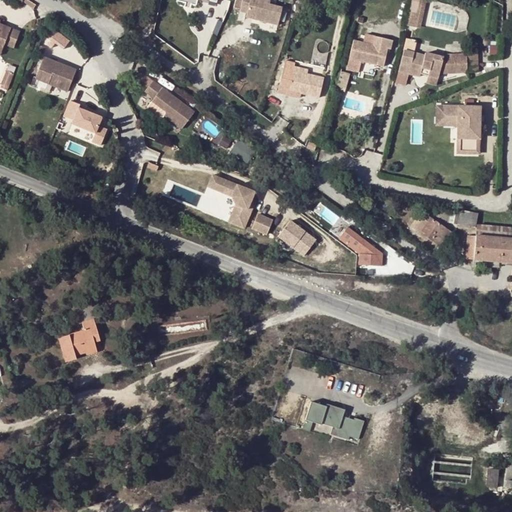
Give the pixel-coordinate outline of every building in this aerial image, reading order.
[(258,0),(240,0),(238,9),(245,11),(244,15),(277,23),(282,6),(268,2),(258,0)] [(413,0),(409,24),(423,26),(426,0),(413,0)] [(0,44),(5,47),(6,44),(15,48),(22,31),(0,22),(1,20),(0,19),(0,44)] [(51,40),(64,49),(71,39),(58,30),(51,40)] [(372,43),(352,39),(348,56),(382,65),(386,47),(389,47),(391,39),(374,35),(372,43)] [(423,54),(403,50),(398,70),(418,75),(421,66),(429,68),(428,74),(438,76),(439,71),(467,70),(466,51),(443,52),(443,54),(424,51),(423,54)] [(475,50),(466,51),(467,70),(476,69),(475,50)] [(78,68),(46,55),(37,76),(69,90),(78,68)] [(323,76),(306,72),(291,69),(287,89),(319,96),(323,76)] [(438,76),(428,74),(426,81),(436,83),(438,76)] [(195,110),(154,79),(146,90),(154,96),(152,99),(166,110),(164,113),(182,126),(195,110)] [(70,101),(63,118),(96,131),(92,141),(102,145),(108,127),(101,124),(105,114),(70,101)] [(441,118),(441,105),(434,105),(434,126),(457,126),(457,118),(441,118)] [(479,106),(441,105),(441,118),(457,118),(457,126),(457,153),(479,153),(479,106)] [(230,139),(222,134),(217,143),(225,148),(230,139)] [(239,138),(232,151),(242,157),(249,144),(239,138)] [(316,142),(308,139),(305,146),(313,148),(316,142)] [(215,167),(208,178),(231,192),(235,201),(226,217),(240,225),(249,210),(244,207),(254,190),(215,167)] [(477,213),(459,209),(457,223),(474,227),(477,213)] [(255,213),(247,228),(261,236),(270,222),(255,213)] [(450,231),(428,215),(425,219),(427,221),(424,225),(417,220),(412,227),(439,246),(450,231)] [(425,219),(420,216),(417,220),(424,225),(427,221),(425,219)] [(361,256),(376,268),(387,254),(349,224),(339,237),(362,255),(361,256)] [(511,228),(476,225),(475,236),(511,238),(511,228)] [(460,257),(473,259),(474,248),(475,236),(467,235),(465,252),(460,251),(460,257)] [(473,259),(483,260),(511,262),(511,238),(475,236),(474,248),(473,259)] [(92,337),(98,335),(93,319),(98,317),(93,300),(72,306),(77,324),(81,323),(83,330),(58,337),(65,361),(76,359),(75,354),(85,352),(95,348),(94,341),(92,337)] [(325,409),(309,404),(304,422),(320,427),(320,426),(331,430),(329,437),(347,442),(348,439),(357,442),(363,424),(353,420),(352,422),(342,419),(344,412),(325,406),(325,409)] [(497,489),(497,471),(488,471),(486,488),(497,489)]
